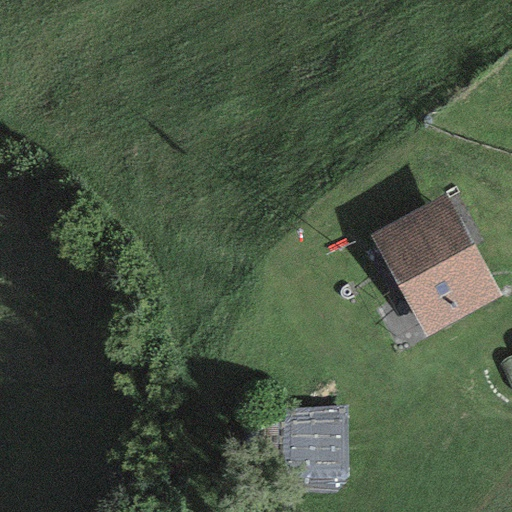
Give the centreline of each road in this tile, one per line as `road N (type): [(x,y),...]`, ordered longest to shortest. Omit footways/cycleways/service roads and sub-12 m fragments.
road 1 (trunk): [(511,113),(18,511)]
road 2 (track): [(333,511),(377,444),(426,416),(511,401)]
